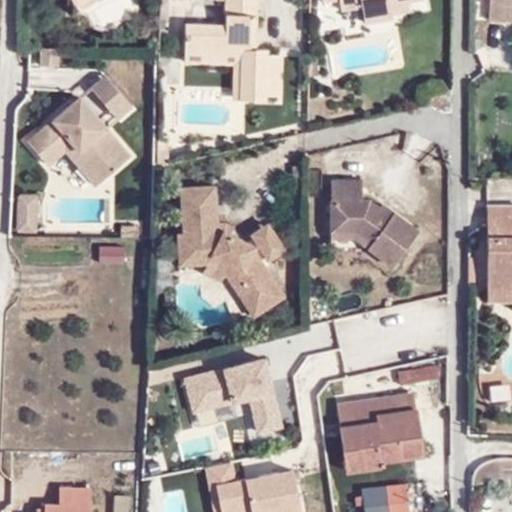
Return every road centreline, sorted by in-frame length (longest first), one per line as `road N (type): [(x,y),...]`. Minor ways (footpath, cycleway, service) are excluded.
road 1 (residential): [(464,511),(461,0)]
road 2 (residential): [(0,234),(11,0)]
